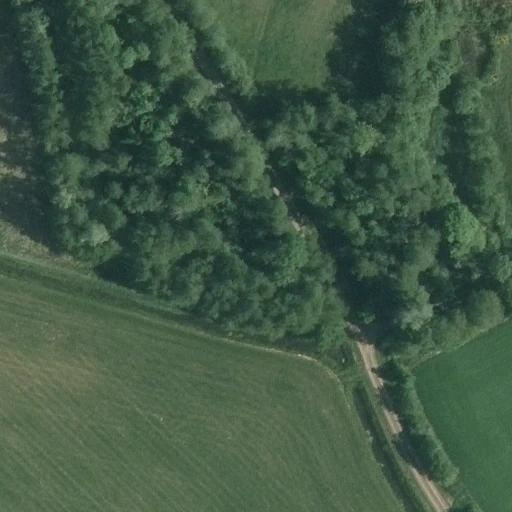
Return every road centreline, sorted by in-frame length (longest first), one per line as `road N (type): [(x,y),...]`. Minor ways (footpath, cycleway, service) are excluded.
road 1 (track): [(357,333),(234,114),(159,0)]
road 2 (track): [(439,511),(402,447),(357,333)]
road 3 (track): [(357,333),(511,271)]
